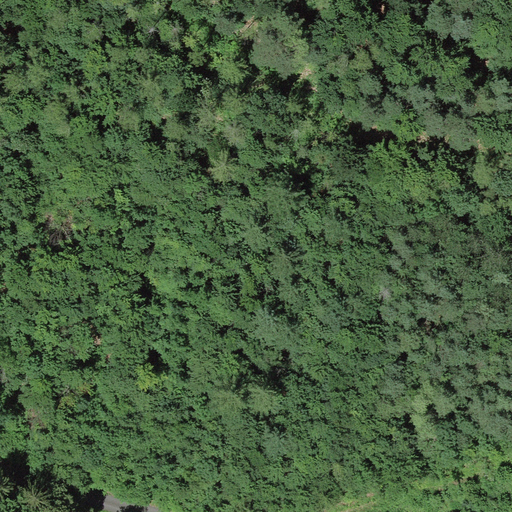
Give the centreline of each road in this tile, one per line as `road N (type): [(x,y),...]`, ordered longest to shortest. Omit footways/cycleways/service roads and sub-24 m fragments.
road 1 (track): [(511,140),(348,110),(198,0)]
road 2 (track): [(353,511),(511,469)]
